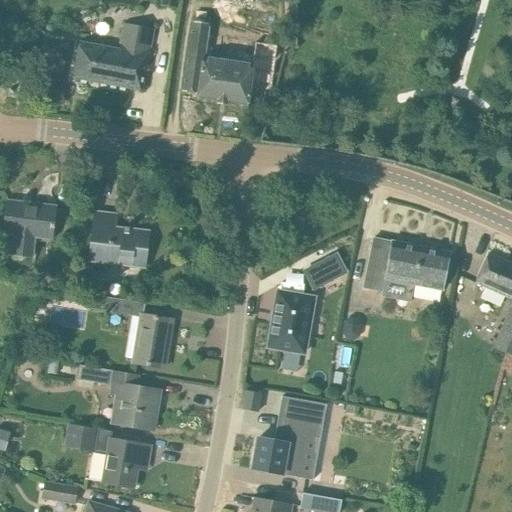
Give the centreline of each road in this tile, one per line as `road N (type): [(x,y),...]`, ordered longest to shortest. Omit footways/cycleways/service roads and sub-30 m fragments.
road 1 (unclassified): [(205,511),(236,375),(256,154)]
road 2 (tertiary): [(511,232),(436,194),(333,164),(256,154)]
road 3 (tertiary): [(256,154),(0,131)]
